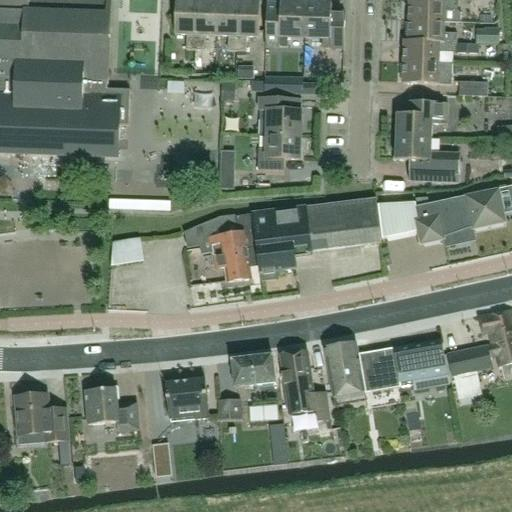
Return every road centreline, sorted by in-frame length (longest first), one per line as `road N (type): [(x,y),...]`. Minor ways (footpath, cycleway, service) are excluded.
road 1 (secondary): [(0,359),(204,345),(511,285)]
road 2 (residential): [(358,177),(362,0)]
